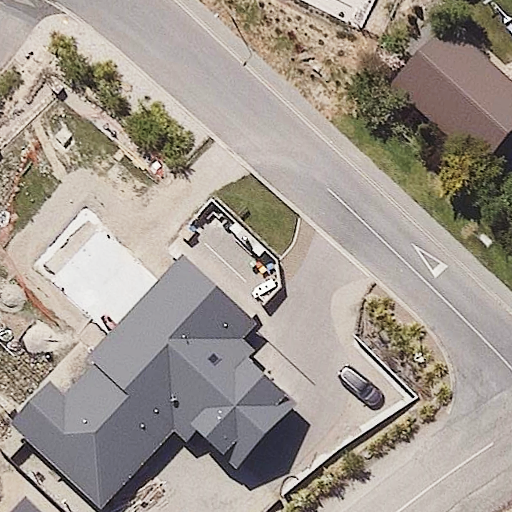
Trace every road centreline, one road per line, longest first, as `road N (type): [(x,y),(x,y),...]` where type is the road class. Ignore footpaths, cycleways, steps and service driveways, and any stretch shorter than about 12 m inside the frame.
road 1 (residential): [(511,360),(133,0)]
road 2 (unclassified): [(511,426),(396,511)]
